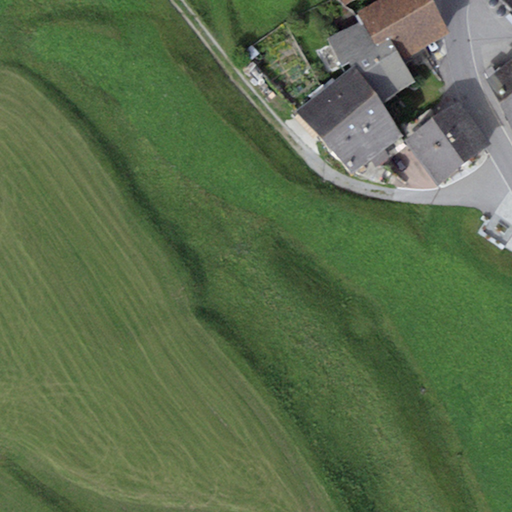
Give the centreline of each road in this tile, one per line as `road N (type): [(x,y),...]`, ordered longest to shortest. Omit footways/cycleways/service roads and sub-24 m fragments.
road 1 (track): [(175,0),(330,178),(396,199),(511,195)]
road 2 (unclassified): [(455,0),(462,66),(511,171)]
